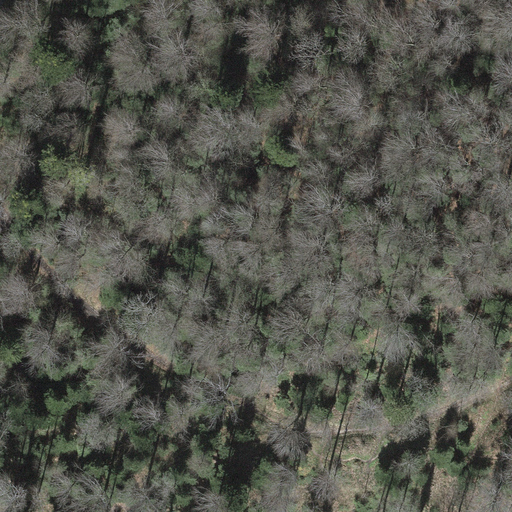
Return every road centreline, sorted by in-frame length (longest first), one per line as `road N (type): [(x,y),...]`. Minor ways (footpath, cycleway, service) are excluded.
road 1 (track): [(0,199),(38,274),(111,345),(324,435)]
road 2 (track): [(324,435),(392,435),(511,390)]
